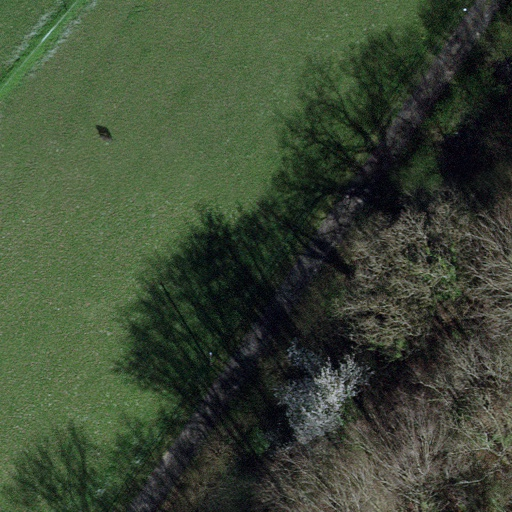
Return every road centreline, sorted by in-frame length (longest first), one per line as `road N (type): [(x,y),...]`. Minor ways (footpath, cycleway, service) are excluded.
road 1 (unknown): [(75,511),(422,0)]
road 2 (track): [(511,267),(341,511)]
